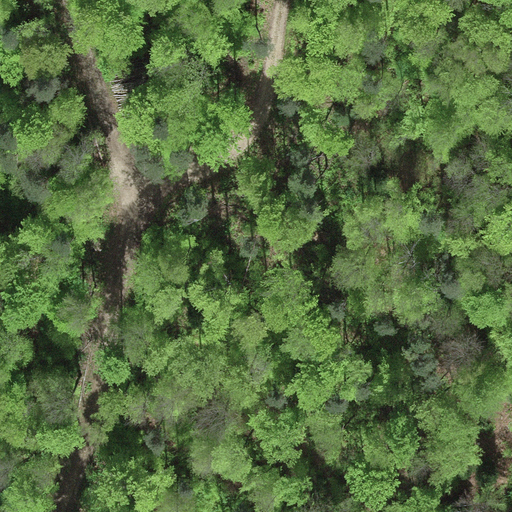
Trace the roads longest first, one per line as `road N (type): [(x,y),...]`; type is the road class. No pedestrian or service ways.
road 1 (track): [(281,0),(262,99),(246,133),(201,165),(142,173),(126,160),(70,0)]
road 2 (track): [(142,173),(102,382),(62,511)]
